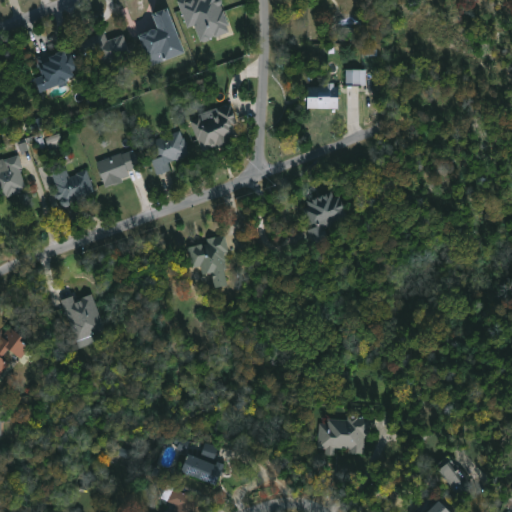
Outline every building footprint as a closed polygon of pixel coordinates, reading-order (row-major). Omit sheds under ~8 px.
[(189,0),(179,4),(187,28),(195,26),(200,43),(231,33),(220,0),(189,0)] [(139,35),(150,66),(184,53),(168,8),(152,14),(158,29),(139,35)] [(103,31),(106,40),(121,34),(130,56),(101,67),(95,51),(81,57),(75,42),(103,31)] [(69,50),(77,68),(68,71),(70,75),(62,78),(65,84),(58,87),(57,84),(54,85),(53,82),(41,87),(36,69),(39,68),(35,57),(50,51),(51,53),(61,49),(62,53),(69,50)] [(366,70),(346,70),(346,85),(366,85),(366,70)] [(333,83),(333,85),(337,85),(337,108),(306,108),(306,85),(325,85),(325,83),(333,83)] [(230,107),(236,123),(234,124),(238,135),(229,139),(230,142),(201,151),(189,120),(199,116),(200,120),(217,114),(216,110),(229,104),(230,107)] [(179,130),(187,147),(186,148),(188,154),(167,162),(170,169),(156,175),(150,160),(154,158),(147,142),(179,130)] [(64,146),(60,134),(46,138),(50,150),(64,146)] [(132,150),(138,165),(125,171),(127,176),(120,179),(121,182),(114,185),(112,181),(103,185),(95,163),(119,153),(120,155),(132,150)] [(18,159),(21,168),(18,169),(24,187),(19,189),(20,191),(0,196),(0,158),(2,158),(3,160),(17,155),(18,159)] [(64,164),(68,177),(85,169),(90,189),(86,190),(88,196),(70,202),(69,200),(67,201),(68,204),(60,207),(57,199),(54,198),(52,193),(55,190),(49,168),(63,163),(64,164)] [(330,191),(332,197),(339,195),(346,217),(338,219),(339,223),(322,228),(326,240),(310,244),(305,227),(308,227),(303,207),(307,206),(306,200),(309,199),(308,195),(330,191)] [(224,238),(226,251),(222,252),(223,269),(221,269),(224,284),(211,287),(207,272),(199,273),(198,265),(189,267),(186,247),(201,243),(201,244),(206,244),(205,238),(224,235),(224,238)] [(62,300),(78,349),(94,343),(92,336),(105,332),(93,294),(75,300),(74,296),(62,300)] [(19,336),(16,338),(26,347),(17,357),(5,347),(0,353),(0,357),(7,364),(0,372),(0,333),(7,326),(19,336)] [(367,417),(366,437),(364,437),(363,454),(347,453),(348,449),(333,448),(333,456),(323,455),(323,449),(316,448),(317,423),(325,424),(325,419),(345,420),(345,416),(367,417)] [(186,456),(212,466),(213,462),(220,464),(212,486),(176,473),(183,455),(186,456)] [(448,464),(455,471),(460,468),(473,486),(466,491),(463,486),(456,491),(455,489),(452,492),(437,471),(448,464)] [(197,501),(191,511),(170,511),(174,505),(158,497),(164,484),(197,501)] [(450,511),(440,501),(427,511),(450,511)]
